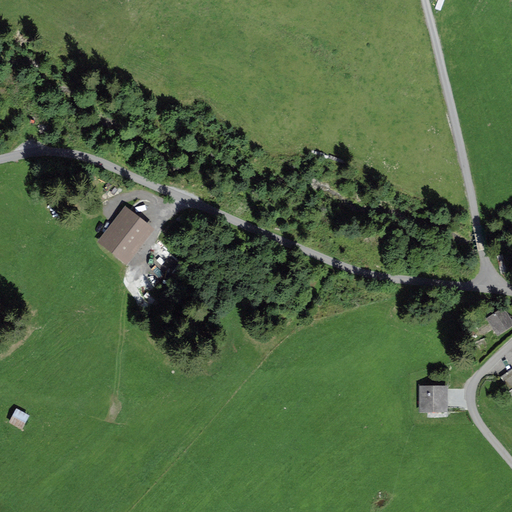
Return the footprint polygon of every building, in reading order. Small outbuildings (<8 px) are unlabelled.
[(489,176),(497,163),(485,156),(477,169),(489,176)] [(115,227),(104,242),(126,259),(148,230),(126,213),(115,227)] [(501,309),(489,318),(498,331),(510,322),(501,309)] [(444,407),(444,389),(422,389),(422,407),(444,407)] [(28,416),(17,410),(10,422),(21,428),(28,416)]
